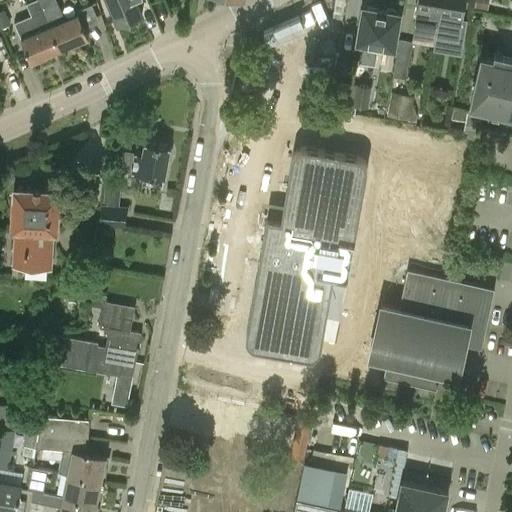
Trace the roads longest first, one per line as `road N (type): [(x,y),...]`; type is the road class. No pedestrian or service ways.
road 1 (residential): [(136,511),(213,85),(197,37)]
road 2 (tertiary): [(0,128),(197,37)]
